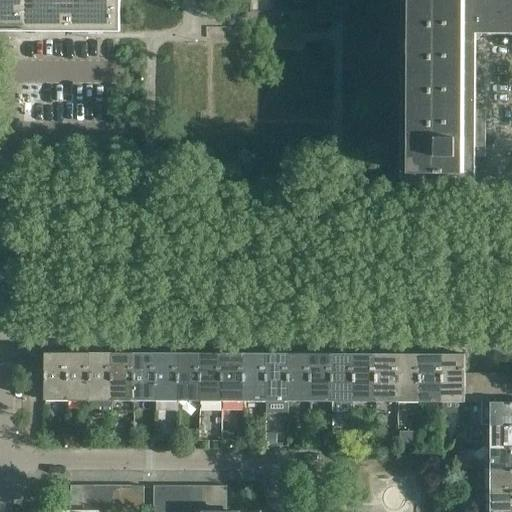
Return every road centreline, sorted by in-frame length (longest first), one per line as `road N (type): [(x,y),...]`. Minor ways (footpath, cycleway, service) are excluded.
road 1 (tertiary): [(511,237),(0,235)]
road 2 (tertiary): [(6,267),(511,269)]
road 3 (residential): [(7,336),(511,336)]
road 4 (residential): [(284,511),(276,468),(6,466)]
road 5 (residential): [(6,466),(7,336)]
